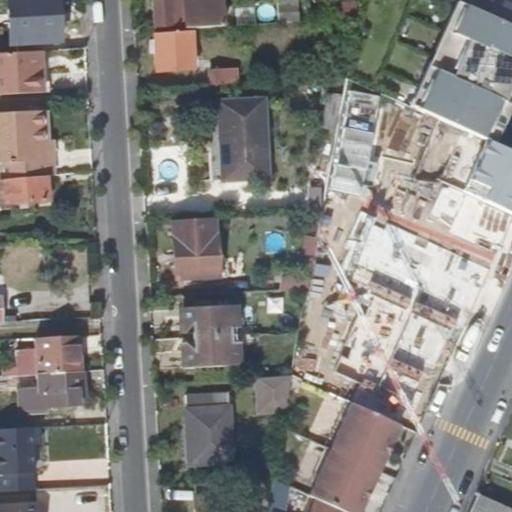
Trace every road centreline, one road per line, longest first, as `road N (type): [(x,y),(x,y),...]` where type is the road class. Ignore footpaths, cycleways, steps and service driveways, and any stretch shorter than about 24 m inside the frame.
road 1 (residential): [(137,511),(108,0)]
road 2 (primary): [(426,511),(511,321)]
